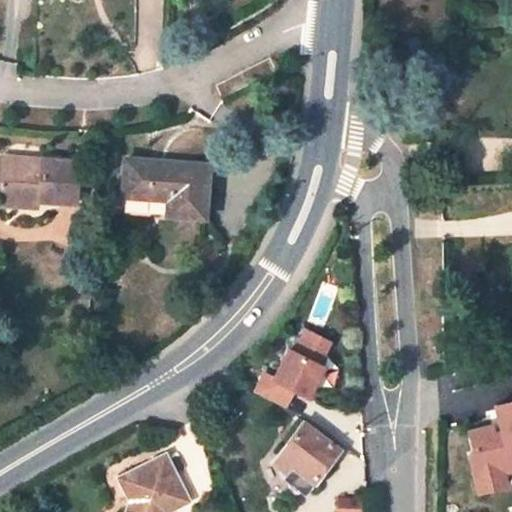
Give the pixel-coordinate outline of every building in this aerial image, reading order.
[(81,162),(5,157),(2,200),(39,202),(77,205),(81,162)] [(210,166),(126,160),(122,198),(169,200),(167,215),(206,218),(210,166)] [(1,207),(38,210),(39,202),(2,200),(1,207)] [(317,399),(331,369),(328,361),(336,343),(311,332),(301,355),(295,352),(282,381),(272,377),(263,396),(289,408),(297,390),(303,392),(317,399)] [(294,410),(303,392),(297,390),(289,408),(294,410)] [(511,402),(496,405),(499,423),(468,429),(479,497),(511,491),(511,487),(510,475),(511,474),(511,402)] [(341,451),(304,423),(273,463),(276,465),(281,458),(294,468),(289,475),(286,479),(307,495),(341,451)] [(169,454),(120,479),(131,501),(127,511),(169,511),(190,502),(169,454)] [(281,458),(276,465),(289,475),(294,468),(281,458)] [(365,511),(365,499),(338,500),(337,511),(365,511)]
